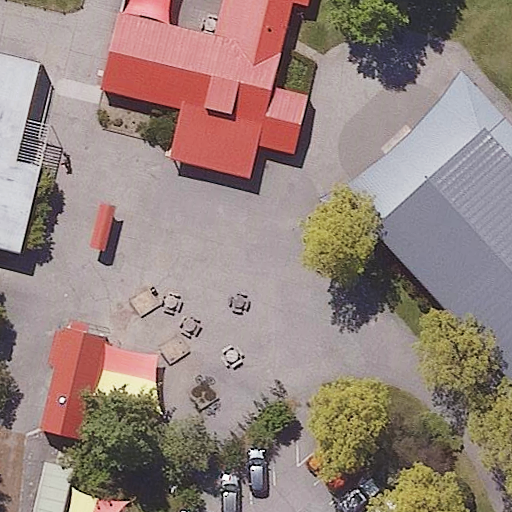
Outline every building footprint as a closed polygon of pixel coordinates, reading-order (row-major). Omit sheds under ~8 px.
[(319,0),(212,0),(208,19),(122,0),(120,0),(103,76),(171,92),(158,149),(280,177),(319,0)] [(0,241),(7,243),(50,56),(0,44),(0,241)] [(511,115),(471,70),(350,176),(511,352),(511,115)] [(177,342),(64,320),(44,426),(157,448),(177,342)] [(0,380),(8,341),(0,339),(0,380)] [(136,511),(144,469),(46,452),(35,511),(136,511)]
